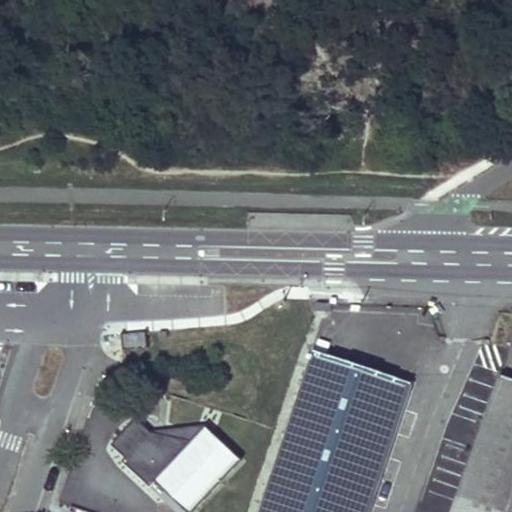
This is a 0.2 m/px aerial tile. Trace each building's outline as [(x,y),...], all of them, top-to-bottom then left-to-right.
[(146,333),(123,336),(124,346),(147,343),(146,333)] [(312,352),(258,511),(366,511),(409,384),(312,352)] [(451,511),(511,511),(511,381),(499,377),(451,511)] [(189,440),(204,424),(177,427),(140,411),(135,417),(149,431),(189,440)] [(187,511),(190,511),(240,458),(204,424),(189,440),(149,431),(135,417),(110,443),(124,456),(121,459),(148,485),(153,480),(187,511)]
